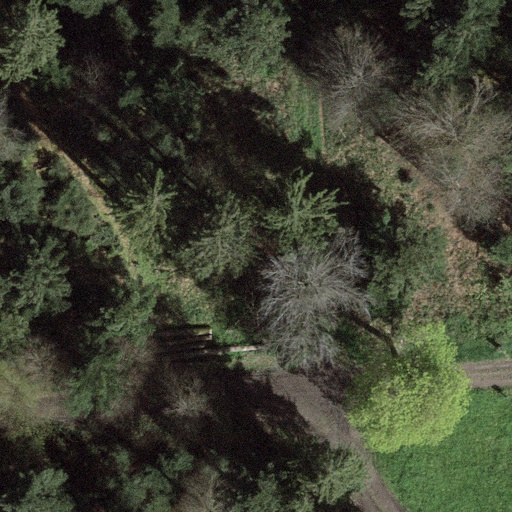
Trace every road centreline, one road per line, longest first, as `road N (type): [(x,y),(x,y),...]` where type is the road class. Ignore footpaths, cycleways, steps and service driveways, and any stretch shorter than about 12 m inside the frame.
road 1 (track): [(324,0),(304,121),(329,213),(346,401)]
road 2 (track): [(0,422),(346,401)]
road 3 (track): [(346,401),(511,390)]
road 4 (track): [(346,401),(399,447),(418,511)]
